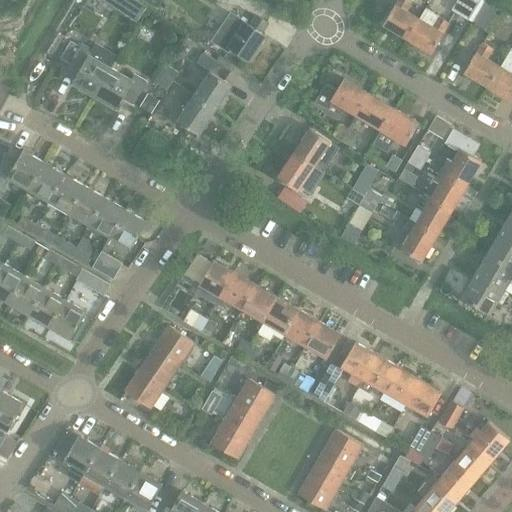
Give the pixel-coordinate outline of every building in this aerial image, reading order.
[(136,0),(105,0),(137,20),(146,7),(136,0)] [(397,0),(383,24),(407,38),(419,19),(406,11),(413,1),(411,0),(397,0)] [(468,20),(472,22),(484,0),(456,0),(450,10),(468,21),(468,20)] [(484,0),(472,22),(485,31),(497,9),(485,2),(485,0),(484,0)] [(419,19),(407,38),(432,52),(449,23),(439,17),(425,8),(419,19)] [(214,43),(212,46),(226,55),(230,48),(247,60),(263,36),(259,33),(266,22),(257,16),(250,26),(245,23),(231,14),(212,41),(214,43)] [(58,33),(45,55),(51,58),(64,37),(58,33)] [(71,40),(61,58),(70,63),(67,67),(78,73),(72,82),(94,96),(110,68),(111,69),(117,55),(95,42),(90,50),(81,44),(80,45),(71,40)] [(465,72),(488,86),(500,67),(487,59),(493,48),(482,42),(465,72)] [(500,67),(488,86),(511,100),(511,45),(511,46),(500,67)] [(209,73),(193,95),(213,109),(230,85),(223,80),(229,72),(202,54),(195,63),(209,73)] [(166,64),(160,73),(172,82),(178,73),(166,64)] [(110,68),(94,96),(115,108),(121,99),(131,103),(144,81),(134,75),(130,80),(111,69),(110,68)] [(160,73),(154,82),(167,90),(172,82),(160,73)] [(331,99),(356,114),(369,93),(343,78),(336,91),(331,99)] [(369,93),(356,114),(382,129),(394,108),(369,93)] [(147,94),(140,107),(151,113),(158,101),(147,94)] [(197,133),(213,109),(193,95),(177,120),(197,133)] [(394,108),(382,129),(406,143),(418,122),(394,108)] [(429,129),(446,137),(454,121),(437,113),(429,129)] [(340,141),(347,129),(338,123),(331,136),(337,139),(335,144),(351,152),(353,148),(340,141)] [(310,127),(294,151),(322,170),(327,163),(338,146),(331,141),(310,127)] [(458,151),(451,162),(446,159),(440,169),(467,185),(481,160),(473,155),(480,144),(453,128),(444,142),(458,151)] [(347,129),(340,141),(353,148),(355,144),(352,142),(356,134),(347,129)] [(390,149),(395,137),(382,132),(377,144),(390,149)] [(418,145),(413,153),(425,160),(430,153),(418,145)] [(0,162),(0,173),(27,189),(43,162),(22,150),(19,154),(9,148),(0,162)] [(294,151),(277,176),(298,190),(299,189),(308,195),(319,179),(317,178),(322,170),(294,151)] [(413,153),(407,162),(419,170),(425,160),(413,153)] [(386,168),(394,173),(402,159),(392,154),(386,168)] [(43,162),(27,189),(48,201),(63,174),(43,162)] [(438,184),(430,198),(451,210),(467,185),(440,169),(433,181),(438,184)] [(63,174),(48,201),(68,213),(84,186),(63,174)] [(356,179),(351,188),(364,195),(369,187),(356,179)] [(84,186),(68,213),(89,224),(104,197),(84,186)] [(285,187),(278,198),(299,212),(306,201),(285,187)] [(379,200),(389,206),(393,199),(383,193),(382,194),(369,187),(364,195),(377,203),(379,200)] [(346,197),(359,205),(364,195),(351,188),(346,197)] [(0,210),(5,214),(12,202),(0,195),(0,210)] [(389,207),(389,206),(379,200),(377,203),(364,195),(359,205),(357,208),(370,216),(379,201),(389,207)] [(104,197),(89,224),(109,236),(125,209),(104,197)] [(430,198),(416,222),(437,234),(451,210),(430,198)] [(125,209),(109,236),(130,248),(145,221),(125,209)] [(511,210),(500,231),(511,237),(511,210)] [(22,216),(17,224),(30,232),(35,223),(22,216)] [(0,221),(0,232),(16,242),(21,234),(7,226),(0,222),(2,219),(0,221)] [(422,260),(437,234),(416,222),(415,224),(409,220),(403,230),(409,234),(401,247),(422,260)] [(30,232),(50,243),(55,235),(35,223),(30,232)] [(348,224),(340,238),(344,240),(351,244),(354,245),(362,231),(348,224)] [(511,237),(500,231),(487,252),(511,267),(511,237)] [(21,234),(16,242),(30,249),(35,242),(21,234)] [(50,243),(71,255),(76,247),(55,235),(50,243)] [(76,247),(71,255),(85,264),(89,255),(76,247)] [(44,257),(57,265),(62,257),(48,249),(44,257)] [(101,252),(92,267),(113,279),(122,263),(101,252)] [(511,267),(487,252),(474,274),(503,291),(511,275),(511,267)] [(57,265),(77,277),(82,269),(62,257),(57,265)] [(216,303),(220,297),(233,272),(212,260),(198,285),(210,292),(207,298),(216,303)] [(3,264),(0,268),(0,297),(8,302),(23,276),(3,264)] [(83,284),(103,296),(110,285),(82,269),(77,277),(84,281),(83,284)] [(233,272),(220,297),(241,309),(255,285),(233,272)] [(490,312),(503,291),(474,274),(461,295),(490,312)] [(23,276),(8,302),(29,314),(44,288),(23,276)] [(255,285),(241,309),(262,321),(276,297),(255,285)] [(44,288),(29,314),(49,326),(64,300),(44,288)] [(276,297),(262,321),(283,333),(297,309),(276,297)] [(64,300),(49,326),(69,338),(85,312),(64,300)] [(297,309),(283,333),(304,345),(318,321),(297,309)] [(190,310),(183,322),(200,331),(207,319),(190,310)] [(207,319),(200,331),(209,336),(216,324),(207,319)] [(318,321),(304,345),(316,352),(312,360),(322,365),(340,334),(318,321)] [(168,326),(154,348),(179,365),(194,343),(168,326)] [(241,338),(235,351),(243,356),(250,343),(241,338)] [(312,395),(322,401),(342,367),(352,372),(347,381),(358,387),(376,355),(354,342),(342,362),(334,357),(312,395)] [(250,343),(243,356),(252,361),(259,348),(250,343)] [(154,348),(139,369),(165,386),(179,365),(154,348)] [(274,351),(265,367),(274,371),(283,356),(274,351)] [(376,355),(358,387),(369,393),(373,385),(384,391),(398,367),(376,355)] [(214,356),(201,375),(210,382),(222,362),(214,356)] [(284,363),(277,375),(285,380),(292,368),(284,363)] [(312,367),(306,376),(313,380),(319,371),(312,367)] [(398,367),(384,391),(405,403),(419,379),(398,367)] [(292,368),(285,380),(294,385),(301,373),(292,368)] [(124,390),(150,408),(165,386),(139,369),(124,390)] [(247,378),(235,400),(261,416),(274,394),(247,378)] [(419,379),(405,403),(426,415),(440,391),(419,379)] [(2,392),(0,395),(0,426),(7,431),(23,404),(2,392)] [(207,399),(201,409),(211,414),(217,404),(207,399)] [(235,400),(222,421),(249,437),(261,416),(235,400)] [(450,428),(462,407),(452,401),(440,422),(450,428)] [(360,410),(354,420),(364,425),(370,415),(360,410)] [(364,425),(387,438),(393,428),(370,415),(364,425)] [(472,439),(471,439),(493,458),(510,439),(488,420),(480,430),(476,426),(469,435),(472,439)] [(236,458),(249,437),(222,421),(210,443),(236,458)] [(418,452),(424,442),(430,431),(421,425),(408,446),(418,452)] [(335,430),(322,451),(349,467),(362,445),(335,430)] [(430,431),(424,442),(435,448),(441,438),(430,431)] [(78,436),(63,464),(71,469),(67,476),(80,483),(84,476),(100,449),(78,436)] [(471,439),(455,459),(477,477),(493,458),(471,439)] [(424,442),(418,452),(429,458),(435,448),(424,442)] [(84,476),(80,483),(99,495),(103,487),(105,488),(121,460),(100,449),(84,476)] [(322,451),(310,472),(337,488),(349,467),(322,451)] [(399,455),(387,477),(398,483),(410,461),(399,455)] [(439,477),(461,496),(477,477),(455,459),(439,477)] [(121,460),(105,488),(125,500),(141,472),(121,460)] [(370,470),(367,476),(377,482),(380,476),(370,470)] [(141,472),(125,500),(134,505),(136,501),(149,509),(162,484),(141,472)] [(310,472),(297,494),(325,510),(337,488),(310,472)] [(387,477),(382,486),(392,492),(398,483),(387,477)] [(439,477),(422,497),(440,511),(447,511),(461,496),(439,477)] [(360,490),(355,498),(364,504),(369,495),(360,490)] [(61,491),(54,505),(66,511),(74,511),(80,503),(61,491)] [(198,511),(204,504),(182,491),(169,511),(198,511)] [(375,497),(366,511),(380,511),(386,503),(375,497)] [(409,511),(440,511),(422,497),(409,511)] [(354,498),(349,506),(360,511),(364,504),(355,498),(354,498)] [(80,503),(74,511),(91,511),(92,510),(80,503)]
